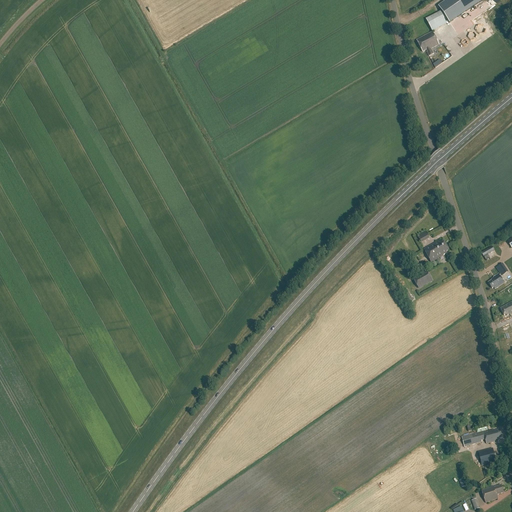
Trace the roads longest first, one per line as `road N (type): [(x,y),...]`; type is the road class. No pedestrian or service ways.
road 1 (primary): [(132,511),(308,289),(511,97)]
road 2 (tertiary): [(511,430),(472,264),(409,81),(391,0)]
